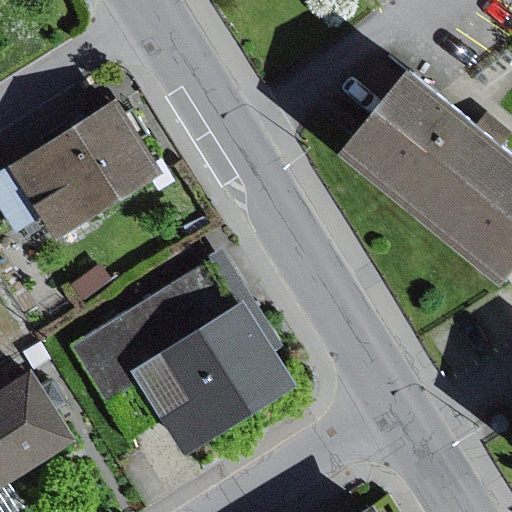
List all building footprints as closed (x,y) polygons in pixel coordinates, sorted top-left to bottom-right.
[(511,58),(505,49),(472,75),(483,89),(511,66),(511,58)] [(511,269),(511,157),(400,73),(337,160),(504,282),(511,269)] [(102,94),(0,160),(0,163),(35,216),(48,237),(150,169),(129,137),(141,129),(124,104),(113,111),(102,94)] [(35,216),(0,163),(0,212),(12,231),(35,216)] [(124,365),(232,296),(206,254),(68,342),(95,384),(124,365)] [(97,263),(68,282),(79,299),(108,280),(97,263)] [(232,296),(124,365),(176,448),(286,380),(232,296)] [(23,365),(0,379),(0,473),(65,432),(23,365)] [(0,477),(0,511),(9,511),(19,507),(0,477)] [(370,511),(359,495),(331,511),(370,511)]
